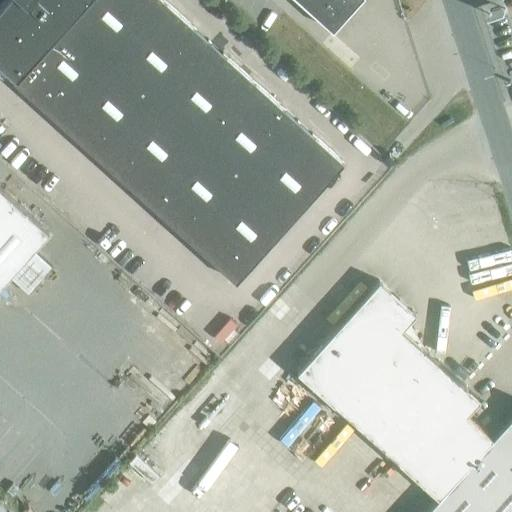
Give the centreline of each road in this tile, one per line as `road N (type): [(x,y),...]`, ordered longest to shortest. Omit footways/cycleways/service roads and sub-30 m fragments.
road 1 (unknown): [(182,0),(297,103),(354,171),(476,71)]
road 2 (unknown): [(383,212),(175,449)]
road 3 (unknown): [(511,401),(383,212)]
road 4 (unclassified): [(511,185),(453,0)]
road 5 (unknown): [(493,126),(440,159),(383,212)]
